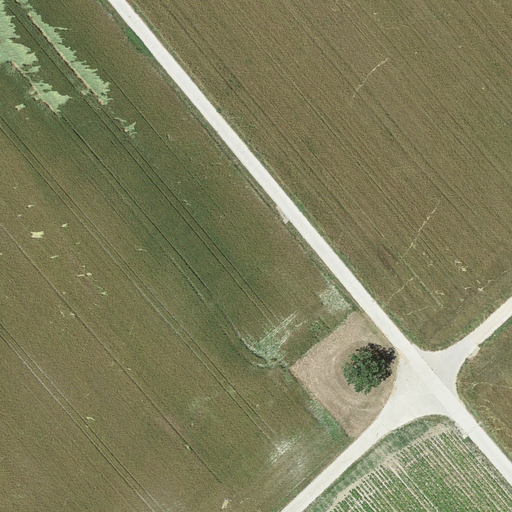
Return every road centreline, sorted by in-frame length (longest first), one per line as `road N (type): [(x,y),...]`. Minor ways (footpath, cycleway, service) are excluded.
road 1 (track): [(116,0),(511,477)]
road 2 (track): [(292,511),(430,382)]
